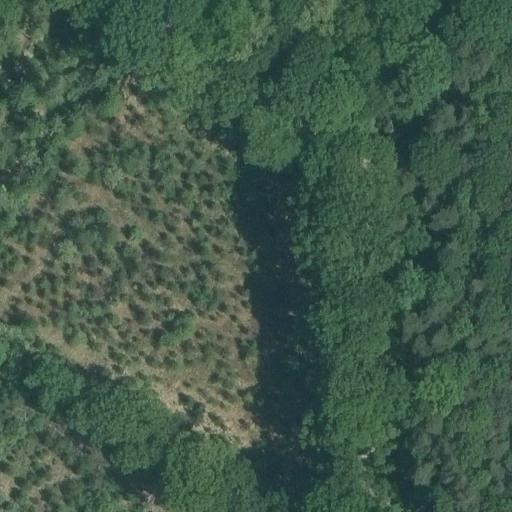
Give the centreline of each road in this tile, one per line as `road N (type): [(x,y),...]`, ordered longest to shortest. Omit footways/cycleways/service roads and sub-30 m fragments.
road 1 (track): [(353,511),(364,175)]
road 2 (track): [(364,175),(121,0)]
road 3 (track): [(391,0),(377,36),(364,175)]
